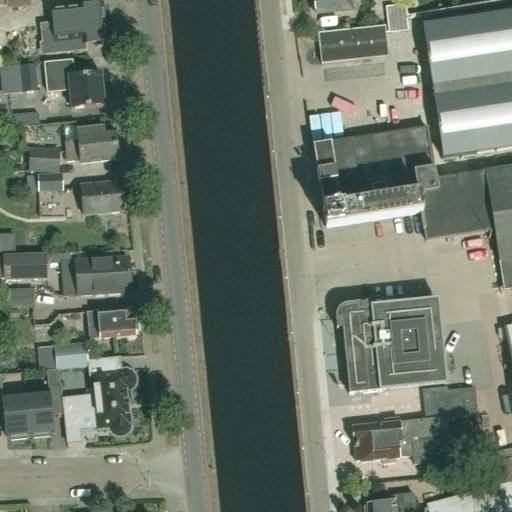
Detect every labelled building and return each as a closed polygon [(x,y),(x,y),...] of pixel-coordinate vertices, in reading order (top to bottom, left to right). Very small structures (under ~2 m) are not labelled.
[(29,0),(0,0),(0,7),(6,8),(6,10),(31,7),(29,0)] [(348,0),(313,0),(315,15),(350,12),(348,0)] [(48,29),(103,23),(101,4),(78,7),(78,8),(46,12),(48,29)] [(386,10),(385,10),(388,35),(403,33),(400,7),(385,8),(386,10)] [(442,162),(511,150),(511,13),(421,28),(442,162)] [(48,32),(44,32),(46,54),(84,50),(84,44),(105,42),(103,23),(48,29),(48,32)] [(386,59),(383,28),(317,35),(320,66),(386,59)] [(71,109),(105,106),(101,73),(73,77),(72,62),(44,65),(47,94),(69,91),(71,109)] [(22,93),(38,92),(35,65),(19,67),(22,93)] [(80,165),(117,160),(114,131),(104,132),(103,127),(76,130),(77,141),(65,143),(67,163),(79,162),(80,165)] [(311,147),(324,229),(419,214),(425,249),(486,239),(492,276),(497,276),(501,299),(511,296),(511,174),(435,187),(426,129),(311,147)] [(58,154),(30,154),(30,173),(58,173),(58,154)] [(38,193),(63,192),(62,175),(38,176),(38,193)] [(83,217),(123,213),(120,183),(80,187),(83,217)] [(3,283),(47,281),(46,255),(2,257),(3,283)] [(77,298),(131,293),(128,259),(74,264),(77,298)] [(38,309),(37,292),(14,293),(15,310),(38,309)] [(369,303),(344,306),(338,308),(334,313),(333,319),(334,330),(340,330),(348,397),(379,393),(379,391),(443,384),(434,302),(370,309),(369,303)] [(101,340),(135,337),(134,320),(132,320),(131,310),(87,314),(89,331),(100,330),(101,340)] [(73,331),(73,322),(87,323),(87,318),(57,316),(56,330),(73,331)] [(511,324),(502,327),(511,370),(511,324)] [(87,345),(54,348),(56,371),(89,368),(87,345)] [(495,383),(506,382),(503,352),(491,353),(495,383)] [(131,400),(130,392),(133,390),(135,385),(136,381),(135,377),(132,374),(127,371),(104,374),(103,361),(89,363),(90,377),(91,377),(93,396),(94,404),(131,400)] [(48,393),(60,392),(58,371),(46,372),(48,393)] [(358,464),(381,461),(382,467),(396,465),(395,459),(410,458),(411,466),(433,464),(433,459),(449,457),(445,420),(474,416),(471,390),(445,393),(444,390),(420,392),(423,421),(399,424),(398,419),(383,421),(384,426),(351,429),(352,445),(356,445),(358,464)] [(49,395),(25,398),(30,436),(33,436),(33,440),(50,438),(49,434),(53,434),(49,395)] [(131,401),(131,400),(94,404),(93,396),(63,399),(66,428),(80,426),(79,417),(95,416),(97,430),(110,429),(110,432),(113,436),(117,437),(121,438),(125,437),(128,434),(131,430),(128,402),(131,401)] [(27,437),(30,436),(25,398),(2,400),(6,439),(10,438),(10,442),(27,440),(27,437)] [(511,511),(511,474),(509,462),(479,469),(485,490),(426,505),(427,511),(511,511)] [(411,511),(409,497),(396,499),(397,504),(393,505),(393,502),(365,506),(365,509),(362,509),(362,511),(411,511)]
